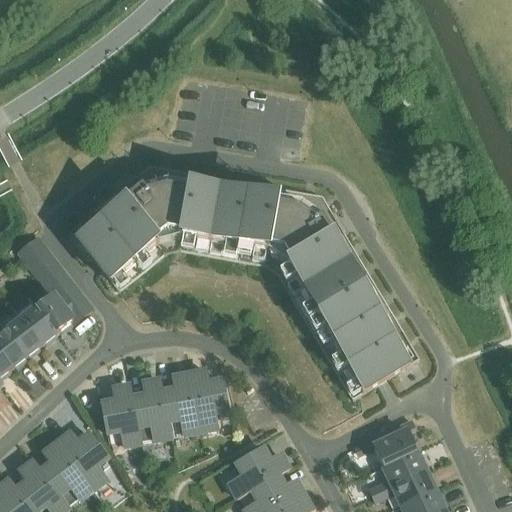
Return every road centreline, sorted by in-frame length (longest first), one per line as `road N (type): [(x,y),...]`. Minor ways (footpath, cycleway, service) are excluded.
road 1 (residential): [(445,388),(444,360),(337,191),(323,180),(145,149),(49,226),(57,250),(133,344)]
road 2 (residential): [(133,344),(191,341),(224,352),(269,391),(312,462)]
road 3 (unclassified): [(0,120),(161,0)]
road 4 (residential): [(0,452),(94,364),(133,344)]
road 5 (residential): [(312,462),(445,388)]
road 6 (residential): [(484,511),(445,426),(445,388)]
